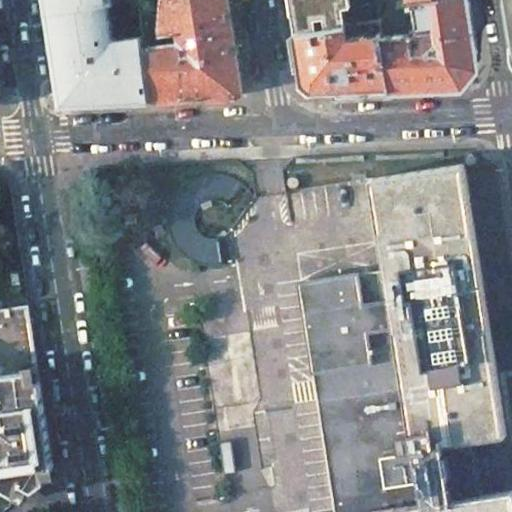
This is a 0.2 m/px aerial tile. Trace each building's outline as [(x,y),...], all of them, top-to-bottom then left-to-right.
[(47,0),(64,103),(153,99),(147,54),(145,42),(144,34),(115,36),(113,17),(109,0),(47,0)] [(147,54),(153,99),(239,95),(243,90),(229,0),(164,0),(162,9),(140,13),(144,34),(145,42),(147,54)] [(377,4),(376,0),(289,0),(291,14),(377,4)] [(479,63),(468,0),(405,0),(377,4),(381,25),(392,89),(460,86),(479,63)] [(353,22),(381,25),(377,4),(291,14),(294,32),(353,22)] [(353,22),(294,32),(301,73),(324,92),(392,89),(381,25),(353,22)] [(471,166),(476,166),(477,165),(480,161),(479,157),(475,155),(471,155),(468,159),(468,163),(471,166)] [(511,511),(511,462),(465,164),(373,178),(387,269),(361,273),(360,271),(309,279),(346,511),(511,511)] [(288,185),(290,189),(291,190),(295,191),(299,188),(300,183),(298,180),(294,178),(289,180),(288,185)] [(213,269),(222,265),(218,240),(224,237),(230,232),(240,210),(235,202),(228,196),(219,191),(210,188),(200,188),(191,190),(182,194),(175,200),(169,208),(165,216),(163,225),(164,235),(166,244),(171,253),(177,260),(185,265),(194,268),(203,270),(213,269)] [(0,487),(24,501),(31,490),(35,492),(47,483),(46,480),(58,479),(29,304),(0,309),(0,487)]
